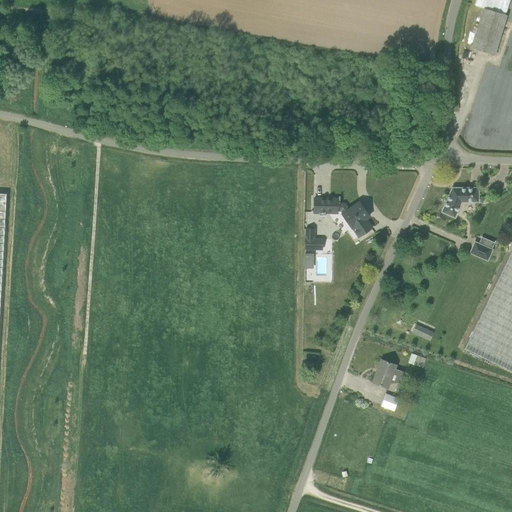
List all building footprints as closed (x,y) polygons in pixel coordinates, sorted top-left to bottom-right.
[(483,8),(481,16),(471,48),(495,56),(507,16),(506,15),(510,0),(476,0),(474,6),(483,8)] [(452,189),(442,212),(454,217),(461,202),(478,202),(478,189),(452,189)] [(342,214),(352,228),(353,228),(359,237),(372,228),(366,219),(369,216),(360,202),(348,210),(344,205),(338,204),(338,199),(314,199),(314,214),(338,214),(338,212),(341,212),(343,214),(342,214)] [(305,239),(305,249),(314,249),(315,239),(314,239),(314,229),(306,229),(306,239),(305,239)] [(475,242),(470,253),(488,261),(492,250),(475,242)] [(511,251),(464,349),(511,372),(511,251)] [(313,268),(314,254),(304,254),(304,268),(313,268)] [(433,332),(420,326),(418,330),(413,328),(411,333),(429,341),(433,332)] [(418,355),(413,354),(410,363),(415,365),(418,355)] [(381,360),(373,382),(388,388),(396,365),(381,360)] [(386,394),(384,400),(381,406),(393,411),(396,404),(398,398),(386,394)]
